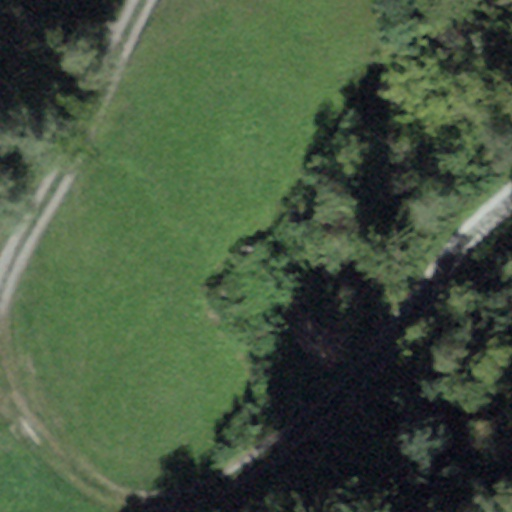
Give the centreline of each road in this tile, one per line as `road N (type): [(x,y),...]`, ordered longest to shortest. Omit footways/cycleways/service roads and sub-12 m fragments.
road 1 (track): [(511,196),(358,404),(273,461),(176,506),(144,504),(128,491),(26,374),(0,329)]
road 2 (track): [(0,303),(29,202),(87,115),(141,0)]
